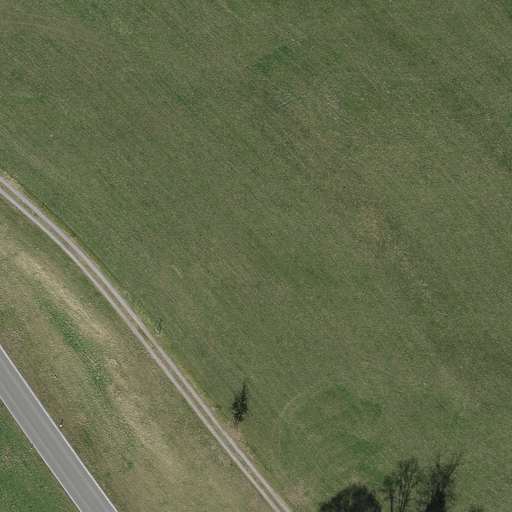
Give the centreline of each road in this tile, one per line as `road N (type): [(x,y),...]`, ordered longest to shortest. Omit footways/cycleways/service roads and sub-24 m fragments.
road 1 (track): [(0,183),(79,258),(276,511)]
road 2 (tertiary): [(98,511),(0,372)]
